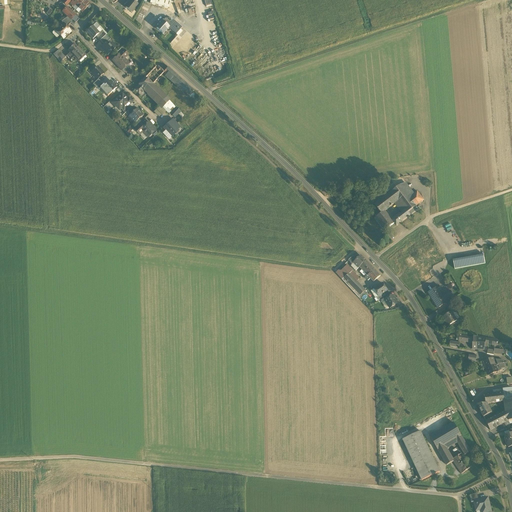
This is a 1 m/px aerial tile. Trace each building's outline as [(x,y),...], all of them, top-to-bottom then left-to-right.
[(90,4),(85,0),(78,8),(76,11),(78,13),(80,10),(82,12),(90,4)] [(131,0),(126,7),(131,12),(138,4),(132,0),(131,0)] [(151,0),(150,4),(169,9),(171,0),(151,0)] [(75,16),(72,13),(66,8),(63,12),(68,17),(71,20),(75,16)] [(73,26),(75,23),(71,20),(68,17),(65,18),(71,23),(73,26)] [(63,24),(66,27),(71,23),(65,18),(61,22),(63,24)] [(176,34),(177,35),(181,31),(180,30),(182,28),(173,20),(172,21),(169,19),(165,19),(164,21),(163,20),(162,21),(169,28),(168,28),(176,34)] [(156,28),(163,34),(168,28),(169,28),(162,21),(160,20),(158,23),(160,25),(156,28)] [(63,24),(56,30),(60,34),(59,35),(63,39),(71,32),(66,27),(63,24)] [(99,34),(96,30),(92,27),(87,32),(93,39),(96,37),(99,34)] [(96,37),(100,41),(106,35),(104,33),(102,35),(100,32),(99,34),(96,37)] [(106,35),(100,41),(104,45),(107,43),(108,42),(106,40),(108,38),(106,35)] [(108,55),(114,50),(110,46),(107,43),(104,45),(101,48),(104,51),(108,55)] [(74,57),(75,57),(81,51),(78,47),(77,48),(75,45),(69,50),(71,53),(74,57)] [(115,54),(117,57),(119,54),(120,54),(124,51),(121,48),(115,54)] [(54,55),(60,62),(65,57),(59,50),(54,55)] [(86,56),(81,51),(75,57),(79,62),(80,61),(79,60),(84,55),(85,56),(86,56)] [(122,71),(124,68),(128,65),(129,64),(124,59),(120,54),(119,54),(117,57),(112,61),(122,71)] [(145,78),(152,85),(163,73),(156,66),(145,78)] [(92,73),(98,80),(104,74),(97,67),(95,70),(91,73),(92,73)] [(166,75),(174,82),(179,77),(171,70),(166,75)] [(147,93),(156,103),(163,95),(152,85),(145,78),(138,85),(144,91),(145,92),(144,93),(146,94),(147,93)] [(186,84),(182,80),(177,85),(189,96),(194,91),(186,84)] [(110,81),(104,86),(104,87),(106,88),(103,91),(108,96),(117,88),(110,81)] [(133,91),(139,96),(144,91),(138,85),(133,91)] [(123,109),(123,110),(129,105),(132,103),(129,99),(128,100),(122,94),(112,103),(117,108),(119,106),(120,106),(123,109)] [(159,105),(166,98),(163,95),(156,103),(159,105)] [(175,107),(166,98),(159,105),(160,106),(166,112),(169,115),(176,107),(175,107)] [(125,114),(127,112),(131,108),(129,105),(123,110),(123,109),(121,110),(125,114)] [(134,106),(131,108),(127,112),(130,115),(137,109),(134,106)] [(162,116),(166,112),(160,106),(154,112),(159,117),(161,115),(162,116)] [(129,117),(134,123),(143,115),(137,109),(130,115),(129,117)] [(170,114),(175,118),(179,113),(174,109),(170,114)] [(163,128),(166,131),(171,137),(172,137),(175,135),(176,135),(178,133),(178,132),(177,130),(180,128),(172,120),(168,123),(168,124),(163,128)] [(149,137),(150,137),(152,136),(152,135),(152,134),(156,131),(152,127),(153,127),(149,122),(143,127),(141,129),(140,128),(135,132),(138,134),(141,132),(143,132),(147,137),(148,136),(149,137)] [(133,129),(135,132),(140,128),(141,129),(143,127),(140,123),(133,129)] [(168,140),(171,137),(166,131),(163,134),(168,140)] [(406,183),(401,187),(416,206),(424,200),(418,192),(415,194),(406,183)] [(400,185),(391,192),(398,201),(406,210),(408,213),(416,206),(401,187),(400,185)] [(391,192),(374,205),(381,214),(384,211),(385,211),(398,201),(391,192)] [(418,209),(416,206),(408,213),(410,215),(418,209)] [(404,220),(410,215),(408,213),(406,210),(400,215),(404,220)] [(374,219),(384,231),(394,224),(392,221),(385,211),(384,211),(381,214),(374,219)] [(400,223),(396,218),(392,221),(394,224),(396,226),(400,223)] [(432,277),(427,268),(442,259),(440,256),(444,253),(432,233),(399,253),(401,257),(397,259),(408,278),(415,274),(421,284),(432,277)] [(453,261),(455,269),(485,264),(484,255),(453,261)] [(348,261),(352,265),(354,263),(357,260),(353,256),(348,261)] [(359,268),(359,267),(366,261),(361,256),(357,260),(354,263),(359,268)] [(366,261),(359,267),(362,270),(359,272),(368,281),(370,279),(374,282),(380,276),(371,267),(366,261)] [(344,274),(346,276),(349,274),(351,272),(352,271),(347,265),(341,271),(344,274)] [(350,276),(349,274),(346,276),(344,278),(360,296),(365,291),(351,277),(350,276)] [(342,280),(358,297),(360,296),(344,278),(342,280)] [(379,296),(384,293),(387,291),(383,284),(374,289),(379,296)] [(437,308),(437,309),(438,308),(441,306),(446,303),(445,301),(449,299),(445,294),(442,296),(439,291),(441,290),(438,286),(435,288),(428,293),(429,292),(432,298),(431,298),(438,308),(437,308)] [(445,294),(449,299),(454,296),(450,291),(445,294)] [(387,295),(386,296),(384,293),(379,296),(376,298),(378,301),(380,299),(382,302),(385,300),(389,297),(387,295)] [(385,300),(390,308),(397,304),(392,296),(389,297),(385,300)] [(443,317),(448,326),(457,320),(451,312),(443,317)] [(484,350),(484,346),(486,338),(477,337),(477,350),(484,350)] [(483,361),(486,368),(496,364),(494,361),(493,358),(492,358),(483,361)] [(498,371),(496,364),(486,368),(488,375),(498,371)] [(511,391),(503,393),(504,401),(505,411),(506,415),(509,420),(509,421),(511,420),(511,391)] [(491,403),(504,401),(503,393),(493,394),(490,394),(491,403)] [(492,413),(486,403),(477,404),(483,417),(492,413)] [(487,425),(490,430),(502,423),(506,422),(509,420),(506,415),(505,411),(486,421),(487,425)] [(430,437),(437,449),(461,436),(453,423),(430,437)] [(402,440),(421,480),(440,472),(420,431),(402,440)] [(437,449),(439,453),(446,449),(457,442),(465,455),(470,451),(461,436),(437,449)] [(452,459),(448,452),(441,456),(446,465),(453,461),(452,459)] [(453,461),(461,474),(471,467),(462,453),(452,459),(453,461)] [(474,502),(476,509),(480,508),(481,511),(491,511),(487,498),(479,500),(474,501),(474,502)]
